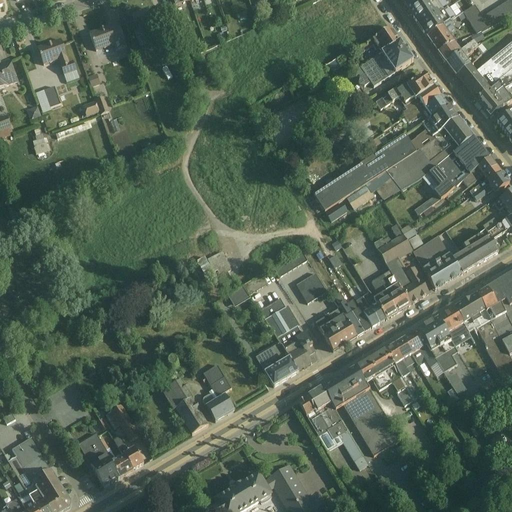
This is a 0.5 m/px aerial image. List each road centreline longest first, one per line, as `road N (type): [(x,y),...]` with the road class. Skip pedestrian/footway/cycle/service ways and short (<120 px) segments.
road 1 (secondary): [(95,511),(511,264)]
road 2 (tertiary): [(511,165),(386,0)]
road 3 (residential): [(92,511),(0,355)]
road 4 (unknown): [(434,67),(291,125)]
